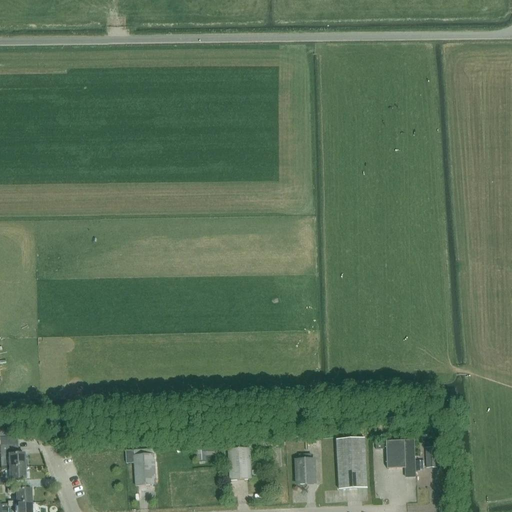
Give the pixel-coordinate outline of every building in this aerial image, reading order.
[(337,441),(339,491),(368,490),(365,439),(337,441)] [(387,470),(406,469),(406,478),(415,478),(414,441),(386,443),(387,470)] [(24,467),(24,454),(16,455),(15,444),(0,445),(0,452),(1,466),(9,466),(9,468),(24,467)] [(426,449),(427,469),(437,468),(436,448),(426,449)] [(205,450),(205,449),(196,450),(196,462),(205,462),(205,457),(217,456),(216,450),(205,450)] [(230,482),(252,480),(250,449),(228,451),(230,482)] [(154,456),(153,456),(152,450),(126,452),(126,465),(134,464),(136,487),(156,486),(154,456)] [(298,486),(314,485),(314,461),(297,461),(298,486)] [(424,462),(416,462),(416,464),(417,472),(425,472),(424,464),(424,462)] [(25,480),(24,467),(9,468),(9,466),(1,466),(1,471),(9,471),(10,481),(25,480)] [(16,503),(31,503),(31,490),(16,490),(16,489),(7,489),(7,494),(15,494),(16,502),(16,503)] [(31,511),(31,503),(16,503),(16,502),(8,502),(8,507),(16,506),(16,511),(31,511)]
